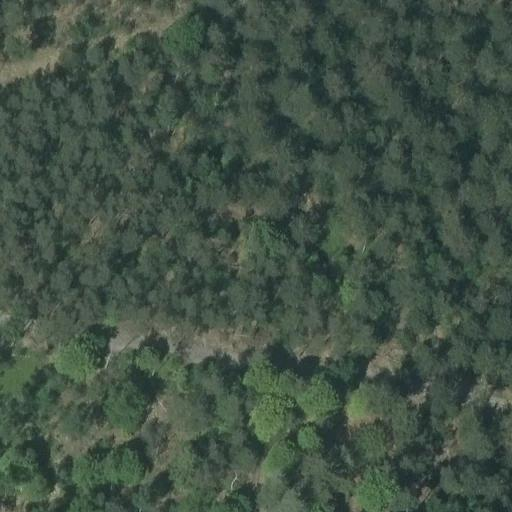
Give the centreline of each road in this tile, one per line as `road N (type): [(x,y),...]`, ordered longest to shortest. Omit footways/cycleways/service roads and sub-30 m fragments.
road 1 (unknown): [(0,320),(237,360),(260,496),(271,511)]
road 2 (track): [(237,360),(511,405)]
